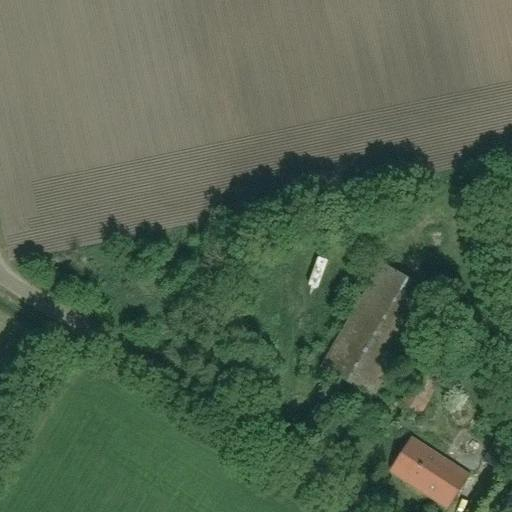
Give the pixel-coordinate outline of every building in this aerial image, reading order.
[(373,401),(435,295),(381,263),(319,369),(373,401)] [(312,285),(321,289),(331,269),(322,265),(312,285)] [(421,416),(457,353),(429,337),(407,372),(416,376),(400,405),(421,416)] [(505,476),(511,464),(511,435),(505,430),(482,461),(505,476)] [(447,510),(469,476),(412,439),(389,472),(447,510)]
